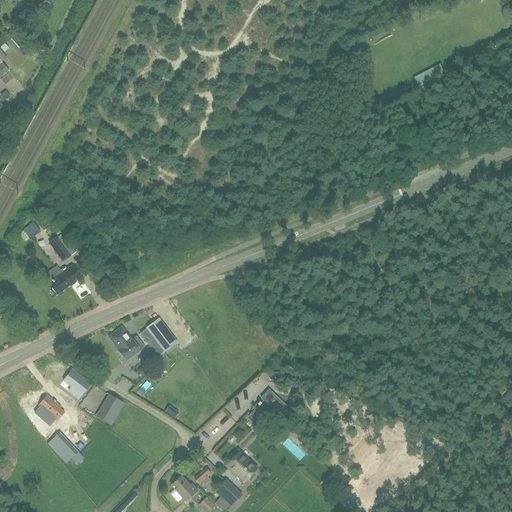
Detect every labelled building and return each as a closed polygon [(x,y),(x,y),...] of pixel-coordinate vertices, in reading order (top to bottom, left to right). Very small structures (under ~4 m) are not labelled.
[(7,42),(15,51),(22,45),(14,36),(7,42)] [(26,53),(22,58),(28,63),(32,58),(26,53)] [(2,62),(0,63),(0,77),(9,70),(2,62)] [(421,90),(447,77),(440,64),(414,77),(421,90)] [(22,230),(27,237),(38,229),(33,222),(22,230)] [(57,237),(49,244),(53,249),(62,262),(71,255),(61,243),(57,237)] [(54,265),(58,270),(65,265),(61,260),(54,265)] [(48,283),(57,295),(80,277),(71,265),(48,283)] [(111,280),(108,274),(101,277),(103,283),(111,280)] [(145,328),(164,352),(177,342),(159,318),(145,328)] [(132,336),(124,325),(110,336),(119,349),(118,350),(126,361),(144,347),(136,336),(131,339),(130,338),(132,336)] [(72,369),(56,387),(68,397),(80,382),(83,385),(86,382),(72,369)] [(278,384),(298,383),(298,374),(278,374),(278,384)] [(108,393),(95,415),(110,424),(123,403),(108,393)] [(40,407),(34,413),(49,426),(55,420),(56,421),(64,412),(59,408),(60,407),(47,395),(38,405),(40,407)] [(264,399),(248,416),(256,424),(272,407),(264,399)] [(250,435),(255,428),(250,424),(245,431),(250,435)] [(76,451),(82,456),(87,450),(64,427),(61,430),(79,448),(76,451)] [(141,427),(139,436),(149,438),(151,429),(141,427)] [(59,432),(47,443),(66,463),(77,452),(59,432)] [(253,472),(257,468),(239,451),(226,466),(244,482),(247,479),(249,480),(255,473),(253,472)] [(203,486),(210,480),(208,477),(211,474),(205,468),(194,479),(199,484),(201,483),(203,486)] [(174,489),(169,493),(177,502),(182,498),(185,501),(194,493),(198,489),(192,483),(189,485),(181,476),(170,485),(174,489)] [(225,479),(214,491),(230,506),(236,500),(232,496),(237,490),(225,479)] [(134,491),(121,504),(125,508),(138,495),(134,491)] [(206,497),(201,503),(209,511),(214,505),(206,497)]
